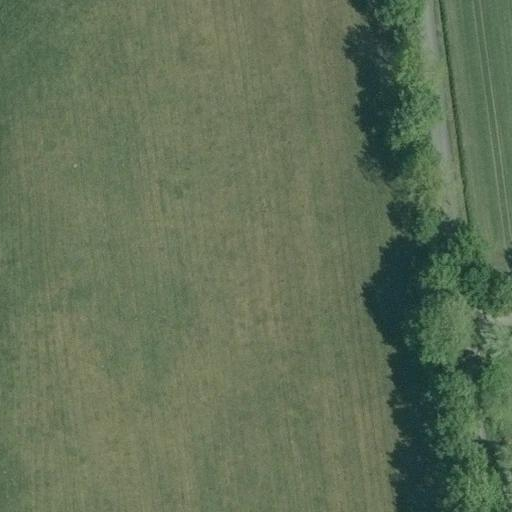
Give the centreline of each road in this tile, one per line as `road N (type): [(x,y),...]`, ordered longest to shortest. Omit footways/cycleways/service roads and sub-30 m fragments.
road 1 (track): [(418,0),(457,323)]
road 2 (unclassified): [(482,511),(457,323),(511,317)]
